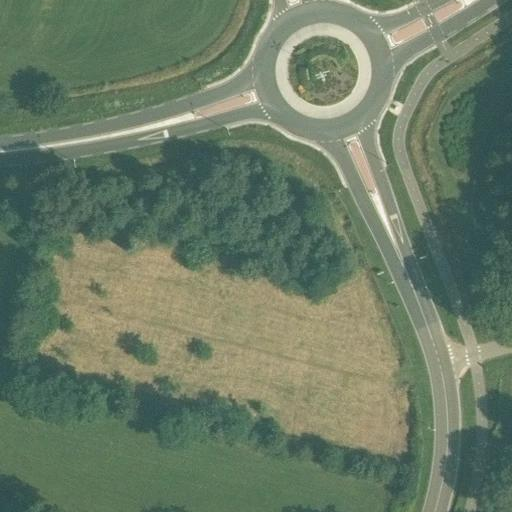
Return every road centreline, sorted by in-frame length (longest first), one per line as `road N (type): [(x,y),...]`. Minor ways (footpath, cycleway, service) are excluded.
road 1 (primary): [(0,156),(114,139),(269,94)]
road 2 (tertiary): [(441,368),(346,126)]
road 3 (tertiary): [(439,511),(450,425),(441,368)]
